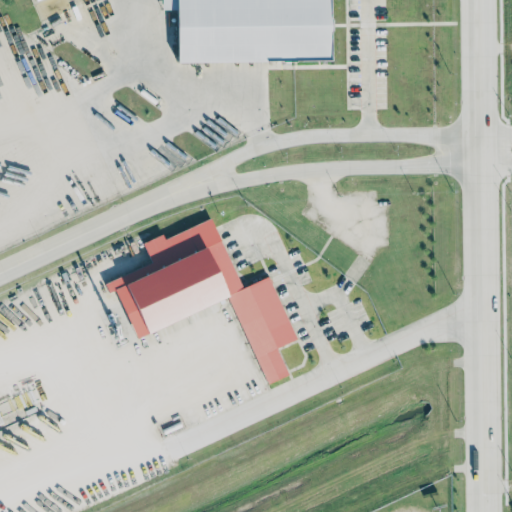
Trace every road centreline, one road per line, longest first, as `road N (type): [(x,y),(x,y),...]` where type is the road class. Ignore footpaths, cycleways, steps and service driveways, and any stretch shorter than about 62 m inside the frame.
road 1 (secondary): [(485,511),(480,0)]
road 2 (residential): [(169,450),(438,322),(484,315)]
